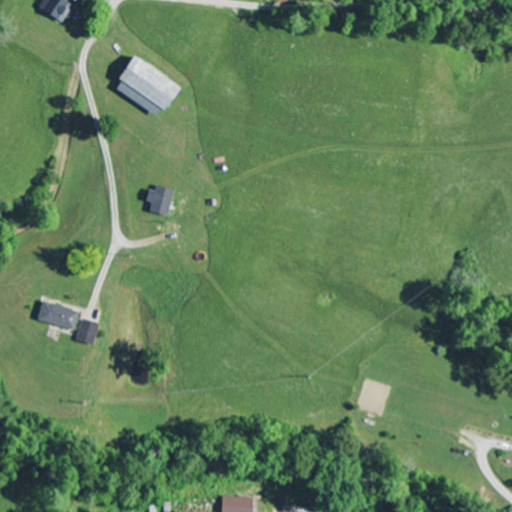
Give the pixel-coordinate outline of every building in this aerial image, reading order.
[(51,0),(44,16),(60,24),(69,6),(56,0),(51,0)] [(111,91),(153,118),(173,87),(126,57),(111,80),(116,83),(111,91)] [(146,186),(142,202),(149,204),(146,213),(164,218),(171,193),(146,186)] [(71,332),(76,312),(39,302),(34,322),(71,332)] [(91,347),(97,325),(80,320),(74,342),(91,347)] [(219,511),(249,511),(250,499),(220,498),(219,511)]
